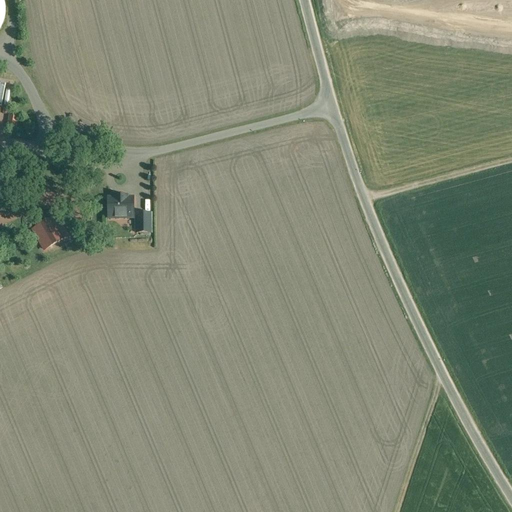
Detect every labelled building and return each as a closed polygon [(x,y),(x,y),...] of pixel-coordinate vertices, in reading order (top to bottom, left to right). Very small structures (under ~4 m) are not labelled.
[(0,96),(11,98),(13,80),(2,78),(0,95),(0,96)] [(18,117),(10,116),(8,128),(16,129),(18,117)] [(129,198),(114,198),(114,199),(109,199),(110,219),(134,219),(133,199),(129,199),(129,198)] [(151,215),(137,215),(137,233),(152,233),(151,215)] [(63,217),(34,228),(43,252),(72,242),(63,217)]
